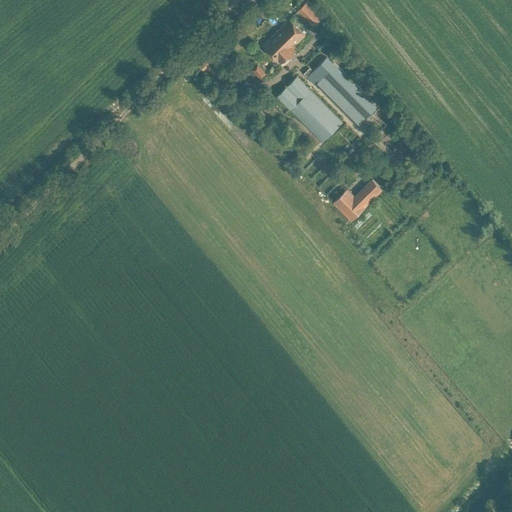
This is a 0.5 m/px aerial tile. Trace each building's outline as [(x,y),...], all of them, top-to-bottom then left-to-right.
[(324,15),(309,0),(307,0),(299,8),(315,24),(324,15)] [(279,60),(281,62),(294,50),(291,47),(306,33),(290,17),(262,45),(278,60),(279,60)] [(316,82),(358,124),(376,106),(328,56),(308,77),(315,84),(316,82)] [(252,71),(260,78),(266,72),(258,64),(252,71)] [(342,120),(297,76),(278,95),(323,140),(342,120)] [(334,201),(352,219),(383,188),(373,178),(355,195),(347,188),(334,201)]
